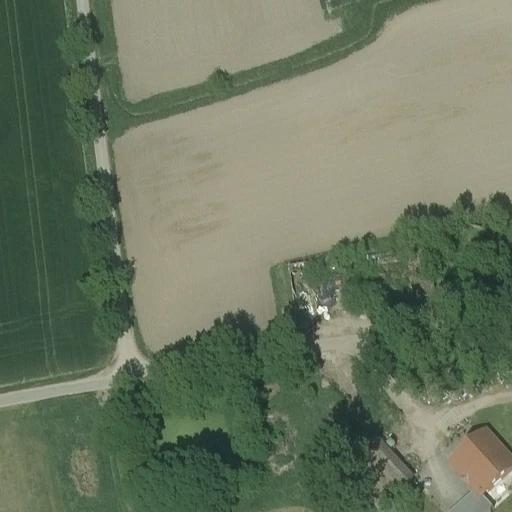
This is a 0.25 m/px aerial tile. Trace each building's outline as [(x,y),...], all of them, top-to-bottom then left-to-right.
[(492,259),(492,254),(492,250),(490,245),(485,239),(482,236),(477,234),(473,233),(470,233),(463,235),(459,238),(456,241),(452,247),(451,255),(451,260),(453,265),(459,271),(466,274),(473,275),(480,273),(484,271),(487,268),(491,262),(492,259)] [(286,273),(292,329),(424,316),(418,260),(286,273)] [(511,468),(485,438),(451,468),(475,495),(481,502),(482,501),(511,474),(511,468)] [(376,444),(356,461),(392,501),(407,488),(399,479),(405,473),(384,450),(376,444)] [(379,511),(392,501),(356,461),(343,472),(378,511),(379,511)] [(475,495),(456,511),(491,511),(482,501),(481,502),(475,495)]
